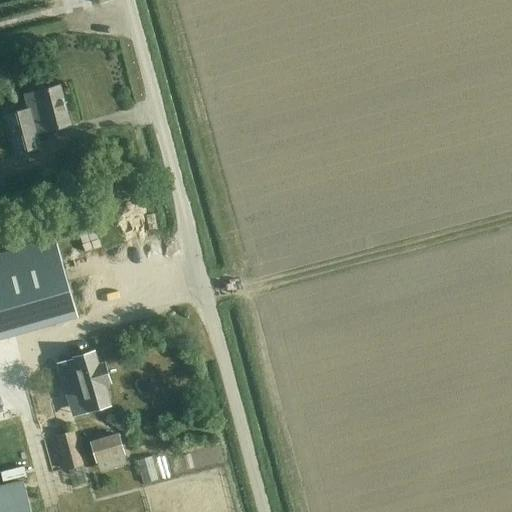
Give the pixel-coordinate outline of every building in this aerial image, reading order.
[(45,118),(48,130),(70,124),(60,85),(25,94),(29,108),(6,114),(17,153),(40,147),(33,121),(45,118)] [(0,338),(78,316),(62,259),(56,239),(0,254),(0,338)] [(99,364),(95,351),(73,357),(88,410),(110,404),(105,384),(110,382),(104,362),(99,364)] [(73,431),(58,435),(67,469),(82,465),(73,431)] [(124,449),(118,434),(98,442),(104,457),(124,449)] [(0,488),(0,511),(31,511),(24,482),(0,488)]
